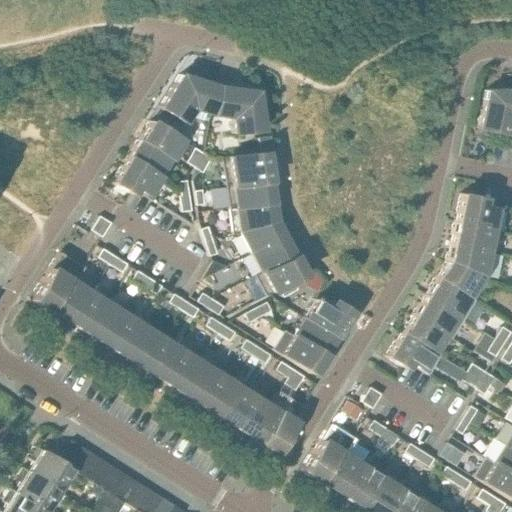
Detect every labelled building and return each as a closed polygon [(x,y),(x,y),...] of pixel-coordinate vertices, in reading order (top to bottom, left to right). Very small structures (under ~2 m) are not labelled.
[(188,108),(207,114),(213,86),(176,75),(156,107),(179,122),(188,108)] [(252,91),(213,86),(207,114),(227,116),(229,134),(257,130),(252,91)] [(511,117),(511,89),(482,90),(474,128),(501,134),(505,118),(511,117)] [(147,120),(135,139),(165,158),(177,139),(147,120)] [(265,138),(254,140),(256,151),(266,149),(265,138)] [(165,158),(135,139),(124,157),(154,176),(165,158)] [(183,162),(190,167),(191,168),(200,153),(192,148),(183,162)] [(218,157),(222,187),(264,181),(260,151),(218,157)] [(191,168),(195,170),(199,173),(208,159),(200,153),(191,168)] [(108,183),(126,194),(130,188),(142,195),(154,176),(124,157),(108,183)] [(175,197),(185,196),(183,180),(173,182),(175,197)] [(267,202),(264,181),(222,187),(225,208),(267,202)] [(191,191),(192,205),(200,204),(198,190),(191,191)] [(457,193),(451,222),(486,230),(486,231),(493,232),(498,209),(477,205),(478,198),(457,193)] [(185,196),(175,197),(177,212),(187,211),(185,196)] [(229,235),(236,232),(235,231),(270,220),(267,202),(225,208),(229,235)] [(96,216),(87,230),(98,237),(107,223),(96,216)] [(278,237),(270,220),(235,231),(236,232),(247,253),(278,237)] [(482,251),(482,250),(486,231),(486,230),(451,222),(447,243),(482,251)] [(201,243),(208,240),(204,227),(197,229),(201,243)] [(247,253),(257,272),(288,256),(278,237),(247,253)] [(213,254),(208,240),(201,243),(206,256),(213,254)] [(447,243),(443,261),(476,275),(476,276),(483,279),(489,252),(482,250),(482,251),(447,243)] [(93,257),(106,265),(111,257),(99,249),(93,257)] [(43,308),(50,313),(69,283),(70,283),(80,267),(56,252),(26,298),(42,308),(43,308)] [(261,295),(275,288),(289,281),(299,276),(288,256),(257,272),(250,275),(261,295)] [(123,264),(111,257),(106,265),(118,273),(123,264)] [(463,296),(476,276),(476,275),(443,261),(433,277),(463,296)] [(128,279),(140,287),(145,279),(133,271),(128,279)] [(433,277),(421,295),(451,314),(463,296),(433,277)] [(158,286),(145,279),(140,287),(152,295),(158,286)] [(289,281),(275,288),(278,294),(279,297),(294,290),(289,281)] [(50,313),(68,324),(88,294),(70,283),(69,283),(50,313)] [(193,301),(203,308),(209,300),(198,293),(193,301)] [(68,324),(86,335),(105,305),(88,294),(68,324)] [(164,302),(177,310),(182,302),(170,294),(164,302)] [(440,332),(451,314),(421,295),(410,313),(440,332)] [(330,336),(346,311),(328,300),(324,306),(312,298),(300,317),(330,336)] [(219,307),(209,300),(203,308),(214,315),(219,307)] [(189,318),(194,309),(182,302),(177,310),(189,318)] [(251,308),(256,317),(267,311),(262,302),(251,308)] [(86,335),(103,346),(122,316),(105,305),(86,335)] [(256,317),(251,308),(240,314),(244,323),(256,317)] [(410,313),(398,332),(428,351),(440,332),(410,313)] [(103,346),(121,358),(140,328),(122,316),(103,346)] [(201,325),(213,333),(218,325),(206,317),(201,325)] [(319,355),(330,336),(300,317),(288,336),(319,355)] [(231,333),(218,325),(213,333),(225,341),(231,333)] [(121,358),(139,369),(158,339),(140,328),(121,358)] [(499,344),(506,332),(500,328),(492,340),(499,344)] [(416,370),(428,351),(398,332),(382,357),(400,368),(404,362),(416,370)] [(288,336),(277,355),(307,374),(319,355),(288,336)] [(511,355),(511,352),(511,336),(502,349),(511,355)] [(139,369),(157,380),(176,350),(158,339),(139,369)] [(236,348),(248,356),(254,347),(242,339),(236,348)] [(492,340),(484,352),(491,356),(499,344),(492,340)] [(266,355),(254,347),(248,356),(261,363),(266,355)] [(502,349),(496,359),(505,364),(511,355),(502,349)] [(195,362),(176,350),(157,380),(176,392),(195,362)] [(213,374),(195,362),(176,392),(194,404),(213,374)] [(271,370),(283,378),(288,369),(276,362),(271,370)] [(467,363),(462,371),(476,380),(481,372),(467,363)] [(300,376),(288,369),(283,378),(280,383),(291,390),(300,376)] [(462,371),(457,380),(471,388),(476,380),(462,371)] [(485,386),(490,378),(481,372),(476,380),(485,386)] [(229,384),(213,374),(194,404),(211,415),(230,385),(229,384)] [(211,415),(228,425),(247,396),(248,396),(252,390),(233,378),(229,384),(230,385),(211,415)] [(485,386),(476,380),(471,388),(480,394),(485,386)] [(366,387),(357,401),(368,408),(377,394),(366,387)] [(275,391),(265,407),(266,407),(247,437),(254,442),(253,442),(269,452),(299,406),(275,391)] [(265,407),(248,396),(247,396),(228,425),(247,437),(266,407),(265,407)] [(357,409),(344,401),(338,411),(351,419),(357,409)] [(466,406),(458,418),(465,422),(473,410),(466,406)] [(457,434),(465,422),(458,418),(451,430),(457,434)] [(364,429),(376,436),(381,428),(369,420),(364,429)] [(350,439),(326,424),(296,470),(312,480),(313,479),(320,484),(339,454),(340,454),(350,439)] [(511,451),(511,426),(501,444),(511,451)] [(393,436),(381,428),(376,436),(388,444),(393,436)] [(68,440),(55,461),(65,467),(78,447),(68,440)] [(400,452),(412,459),(418,451),(405,443),(400,452)] [(443,443),(435,455),(443,460),(451,448),(443,443)] [(511,451),(501,444),(489,463),(511,477),(511,451)] [(19,467),(19,468),(55,491),(68,470),(69,471),(69,470),(65,467),(55,461),(32,446),(25,458),(30,461),(25,470),(19,467)] [(78,447),(65,467),(69,470),(75,474),(79,467),(88,453),(78,447)] [(430,459),(418,451),(412,459),(424,467),(430,459)] [(88,453),(79,467),(75,474),(85,480),(99,460),(88,453)] [(357,465),(340,454),(339,454),(320,484),(338,496),(357,466),(357,465)] [(338,496),(356,507),(376,477),(376,478),(380,471),(360,459),(357,465),(357,466),(338,496)] [(85,480),(96,487),(109,466),(99,460),(85,480)] [(507,501),(511,492),(511,477),(489,463),(477,482),(507,501)] [(101,490),(106,494),(119,473),(109,466),(96,487),(101,490)] [(437,475),(449,483),(454,474),(442,467),(437,475)] [(55,491),(19,468),(15,474),(20,477),(11,491),(6,488),(5,489),(42,511),(55,491)] [(111,497),(116,500),(129,479),(119,473),(106,494),(111,497)] [(466,482),(454,474),(449,483),(461,490),(466,482)] [(378,511),(394,489),(376,478),(376,477),(356,507),(364,511),(378,511)] [(121,502),(126,506),(139,486),(129,479),(116,500),(121,503),(121,502)] [(139,486),(126,506),(135,511),(139,511),(151,493),(139,486)] [(0,511),(41,511),(42,511),(5,489),(2,495),(7,498),(0,509),(0,511)] [(378,511),(404,511),(412,500),(394,489),(378,511)] [(472,497),(484,505),(490,497),(478,489),(472,497)] [(101,511),(103,509),(111,497),(106,494),(101,490),(93,502),(87,511),(88,511),(101,511)] [(152,511),(160,499),(151,493),(139,511),(152,511)] [(114,511),(121,503),(116,500),(111,497),(103,509),(101,511),(114,511)] [(490,497),(484,505),(481,511),(482,511),(495,511),(501,504),(490,497)] [(164,511),(170,505),(160,499),(152,511),(164,511)] [(430,511),(412,500),(404,511),(430,511)] [(449,511),(436,503),(430,511),(449,511)]
